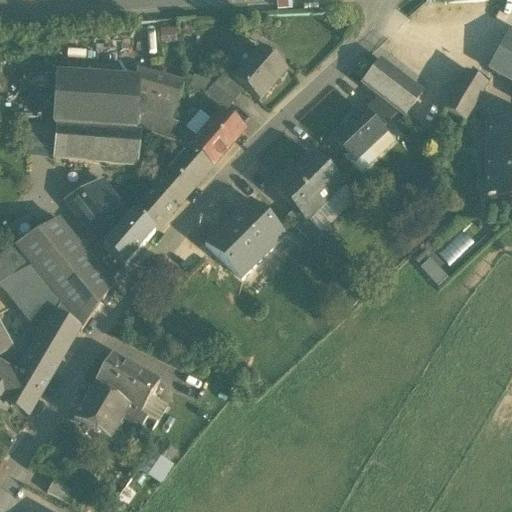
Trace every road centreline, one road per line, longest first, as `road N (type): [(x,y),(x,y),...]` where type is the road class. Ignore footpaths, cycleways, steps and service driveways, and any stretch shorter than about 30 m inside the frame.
road 1 (residential): [(382,0),(381,28),(222,174),(95,328),(0,492)]
road 2 (secondary): [(138,0),(0,10)]
